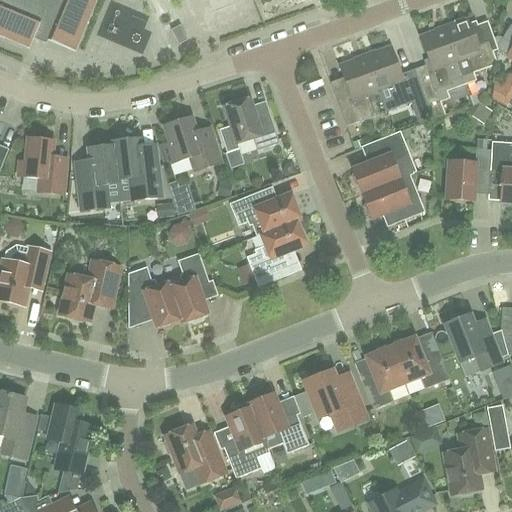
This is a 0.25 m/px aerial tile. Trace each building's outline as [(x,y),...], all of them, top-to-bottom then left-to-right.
[(0,0),(0,38),(29,50),(35,36),(75,53),(97,0),(0,0)] [(116,15),(105,37),(146,57),(157,35),(116,15)] [(444,30),(465,86),(476,82),(473,75),(496,66),(496,62),(489,42),(483,44),(476,23),(470,25),(468,21),(467,22),(464,19),(455,22),(454,26),(444,30)] [(178,46),(188,41),(180,27),(171,31),(178,46)] [(424,97),(433,121),(445,116),(440,104),(450,100),(447,93),(465,86),(444,30),(420,39),(428,60),(424,62),(434,89),(422,94),(424,97)] [(511,45),(502,39),(498,46),(497,51),(511,59),(511,73),(511,75),(511,45)] [(411,102),(401,76),(391,49),(365,59),(378,92),(391,88),(399,109),(411,104),(419,126),(433,121),(424,97),(411,102)] [(378,92),(365,59),(339,68),(351,99),(337,104),(346,128),(372,119),(365,97),(378,92)] [(249,100),(224,108),(231,128),(219,132),(227,154),(239,150),(237,145),(253,140),(257,152),(279,145),(271,120),(257,124),(249,100)] [(209,129),(195,134),(191,119),(164,128),(169,143),(157,147),(164,167),(190,159),(195,173),(221,165),(209,129)] [(400,133),(379,142),(385,159),(352,172),(353,174),(351,178),(354,186),(359,188),(362,196),(410,177),(417,175),(400,133)] [(67,159),(52,158),(54,143),(27,140),(25,164),(19,163),(17,178),(39,180),(38,194),(63,197),(67,159)] [(139,141),(114,144),(118,185),(119,185),(118,181),(130,179),(132,191),(136,190),(137,202),(160,200),(156,167),(142,169),(139,141)] [(118,185),(114,144),(113,144),(113,148),(88,151),(90,163),(76,165),(81,213),(104,210),(103,198),(107,198),(106,186),(118,185)] [(491,152),(490,176),(490,180),(501,180),(500,205),(511,205),(511,157),(511,158),(511,151),(511,144),(492,144),(491,152)] [(491,152),(476,151),(475,165),(449,164),(447,201),(453,202),(455,204),(465,205),(467,202),(473,203),(475,175),(490,176),(491,152)] [(243,152),(232,155),(237,173),(248,170),(243,152)] [(404,222),(425,214),(410,177),(362,196),(365,203),(363,208),(366,216),(371,218),(372,220),(399,209),(404,222)] [(262,207),(257,194),(229,206),(238,228),(248,224),(249,228),(252,227),(256,238),(261,236),(300,221),(296,212),(299,209),(295,200),(291,200),(290,196),(262,207)] [(184,212),(195,210),(193,195),(181,197),(184,212)] [(256,255),(246,259),(258,288),(286,277),(278,257),(305,246),(304,243),(307,240),(304,231),(299,231),(296,223),(300,221),(261,236),(265,247),(254,252),(256,255)] [(41,293),(44,278),(50,254),(28,249),(17,247),(6,254),(4,262),(3,262),(0,275),(0,302),(24,308),(28,290),(41,293)] [(197,287),(209,284),(199,255),(178,263),(182,276),(179,277),(182,284),(171,288),(169,284),(169,285),(182,324),(192,321),(195,322),(202,320),(202,317),(207,315),(197,287)] [(120,269),(93,263),(88,282),(69,277),(60,316),(71,319),(73,322),(82,324),(85,322),(89,323),(93,306),(111,310),(120,269)] [(182,324),(169,285),(157,289),(154,281),(151,282),(147,269),(128,275),(128,290),(134,305),(147,301),(157,329),(160,327),(163,329),(170,326),(171,323),(181,320),(182,324)] [(466,379),(502,364),(484,320),(473,325),(470,316),(445,327),(466,379)] [(511,329),(501,329),(508,357),(511,357),(511,329)] [(390,349),(405,386),(421,379),(425,390),(450,381),(439,353),(423,359),(415,339),(390,349)] [(373,411),(393,403),(389,392),(405,386),(390,349),(365,359),(373,379),(362,383),(373,411)] [(304,383),(319,420),(332,415),(339,433),(367,421),(348,373),(335,379),(332,372),(304,383)] [(0,395),(0,437),(6,439),(2,455),(26,461),(36,418),(23,415),(26,400),(8,396),(8,397),(0,395)] [(249,405),(264,444),(265,443),(264,440),(275,435),(279,446),(283,445),(287,456),(309,447),(296,416),(283,421),(273,395),(249,405)] [(264,444),(249,405),(248,405),(250,409),(226,418),(237,444),(224,450),(236,480),(261,470),(253,448),(264,444)] [(55,471),(82,477),(93,428),(80,425),(83,413),(55,407),(47,441),(61,444),(55,471)] [(506,427),(491,430),(495,452),(510,449),(506,427)] [(196,439),(192,428),(166,438),(166,440),(163,446),(167,457),(174,459),(186,490),(225,475),(209,434),(196,439)] [(494,472),(486,431),(459,437),(462,452),(444,456),(452,497),(459,495),(462,498),(472,496),(475,492),(481,491),(478,475),(494,472)] [(415,460),(406,444),(388,453),(397,469),(415,460)] [(156,458),(155,445),(140,446),(141,459),(156,458)] [(16,469),(10,498),(27,502),(32,472),(16,469)] [(320,478),(325,490),(336,486),(331,474),(320,478)] [(423,511),(435,506),(423,482),(397,496),(395,492),(369,506),(372,511),(423,511)] [(340,485),(330,490),(341,511),(344,511),(352,508),(340,485)] [(222,511),(238,504),(233,491),(217,498),(222,511)] [(75,511),(74,511),(68,499),(42,511),(93,511),(90,505),(75,511)]
